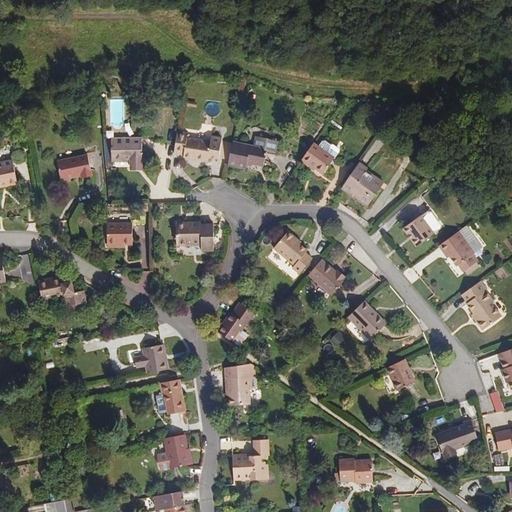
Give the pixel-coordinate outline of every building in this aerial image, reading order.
[(191,133),(180,132),(178,153),(187,154),(201,157),(201,160),(212,161),(213,158),(222,159),(225,138),(215,137),(214,141),(191,138),(191,133)] [(135,158),(135,161),(136,167),(145,167),(145,138),(120,138),(121,159),(135,158)] [(259,148),(237,144),(231,166),(249,171),(251,166),(266,169),(270,151),(275,152),(277,150),(279,144),(277,142),(260,139),(259,148)] [(326,142),(323,147),(338,159),(343,152),(344,151),(343,149),(337,145),(335,145),(329,142),(326,142)] [(323,147),(317,143),(304,161),(317,171),(319,168),(328,173),(338,159),(323,147)] [(90,155),(60,162),(64,181),(73,180),(72,176),(83,174),(85,177),(94,174),(90,155)] [(15,159),(0,162),(0,183),(8,182),(9,185),(19,183),(15,159)] [(371,170),(362,163),(345,189),(354,195),(355,193),(362,197),(360,200),(370,206),(384,188),(367,175),(370,171),(371,170)] [(388,183),(370,171),(367,175),(384,188),(388,183)] [(431,211),(423,217),(437,235),(444,229),(431,211)] [(437,235),(423,217),(406,229),(411,236),(412,235),(415,240),(414,241),(420,248),(437,235)] [(136,222),(110,223),(111,245),(136,245),(136,222)] [(190,226),(190,224),(180,224),(180,247),(205,247),(205,253),(218,252),(218,226),(205,226),(205,224),(195,223),(195,227),(190,226)] [(485,249),(469,228),(462,232),(478,254),(485,249)] [(297,240),(299,237),(291,232),(278,249),(298,266),(297,269),(303,274),(316,259),(310,254),(311,251),(305,245),(297,240)] [(478,254),(462,232),(441,248),(446,254),(448,252),(460,268),(462,266),(467,273),(468,273),(480,265),(482,264),(476,255),(478,254)] [(339,273),(325,259),(323,262),(338,274),(339,273)] [(323,262),(312,274),(335,295),(347,283),(346,281),(349,277),(341,271),(339,273),(338,274),(323,262)] [(482,268),(480,265),(468,273),(470,276),(482,268)] [(62,275),(40,280),(44,299),(66,295),(64,283),(62,275)] [(74,281),(64,283),(66,295),(68,305),(76,311),(84,309),(88,302),(86,290),(76,291),(74,281)] [(490,292),(483,282),(465,296),(471,305),(470,306),(477,315),(481,320),(479,322),(486,331),(504,318),(495,306),(497,305),(489,293),(490,292)] [(389,324),(367,301),(350,319),(372,340),(389,324)] [(219,332),(236,344),(248,325),(250,326),(259,313),(244,303),(233,314),(219,332)] [(146,349),(150,374),(171,370),(166,345),(146,349)] [(511,352),(501,356),(506,371),(508,376),(506,377),(509,385),(510,384),(511,388),(511,352)] [(418,384),(406,361),(388,370),(399,392),(418,384)] [(258,375),(258,368),(253,365),(227,369),(227,380),(231,380),(231,395),(232,406),(251,405),(251,389),(259,388),(259,378),(256,378),(256,376),(258,375)] [(183,395),(180,381),(163,385),(165,395),(168,395),(172,415),(189,412),(185,395),(183,395)] [(499,390),(491,392),(496,412),(504,410),(499,390)] [(450,446),(467,443),(474,442),(470,419),(461,421),(461,423),(432,429),(437,452),(450,449),(450,446)] [(511,432),(496,436),(500,453),(511,451),(511,432)] [(191,449),(188,436),(169,440),(175,468),(196,466),(193,449),(191,449)] [(253,456),(235,458),(237,479),(254,479),(254,481),(269,480),(269,466),(267,465),(266,457),(271,456),(270,440),(256,441),(257,457),(254,458),(253,456)] [(468,451),(467,443),(450,446),(450,449),(451,454),(468,451)] [(357,461),(342,462),(343,484),(358,483),(358,485),(376,484),(375,462),(357,463),(357,461)] [(186,511),(186,509),(183,493),(156,498),(158,511),(186,511)]
